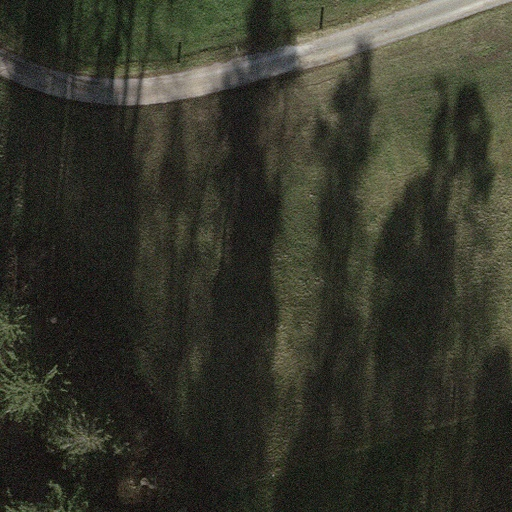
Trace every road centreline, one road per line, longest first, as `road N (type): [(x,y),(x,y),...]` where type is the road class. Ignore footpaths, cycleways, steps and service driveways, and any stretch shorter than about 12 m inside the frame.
road 1 (residential): [(0,61),(87,89),(169,90),(346,42)]
road 2 (track): [(346,42),(472,0)]
